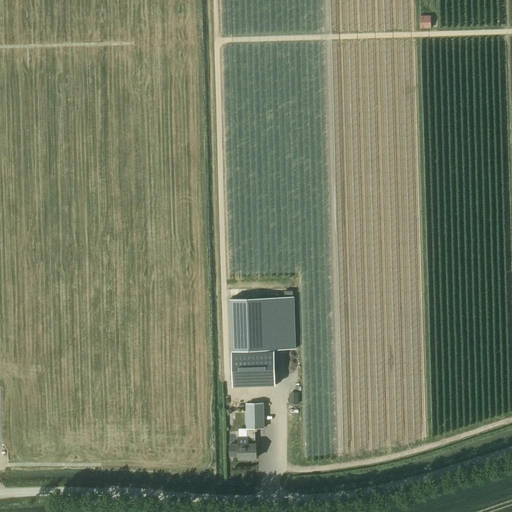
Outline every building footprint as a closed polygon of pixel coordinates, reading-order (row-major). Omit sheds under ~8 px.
[(416,19),(416,30),(430,29),(430,18),(416,19)] [(296,349),(295,297),(231,298),(232,350),(296,349)] [(275,384),(274,350),(232,352),(233,386),(275,384)] [(298,404),(298,392),(289,392),(289,404),(298,404)] [(246,404),(247,429),(255,429),(264,429),(262,404),(246,404)] [(247,429),(247,438),(238,438),(238,445),(230,446),(230,458),(239,457),(239,460),(256,459),(255,429),(247,429)]
